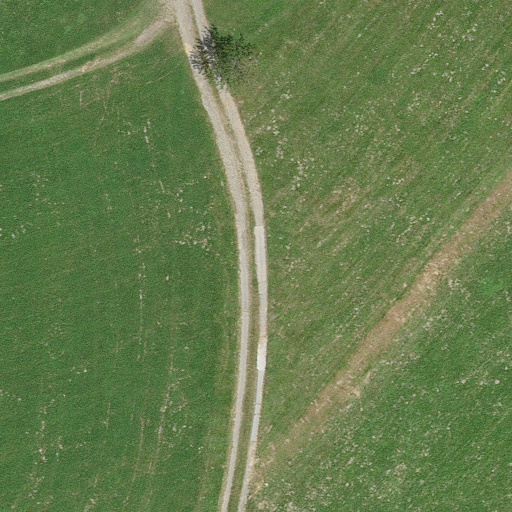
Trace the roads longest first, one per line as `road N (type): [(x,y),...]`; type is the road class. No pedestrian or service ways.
road 1 (track): [(232,511),(250,375),(253,247),(241,160),(188,0)]
road 2 (track): [(0,91),(126,47),(190,10)]
